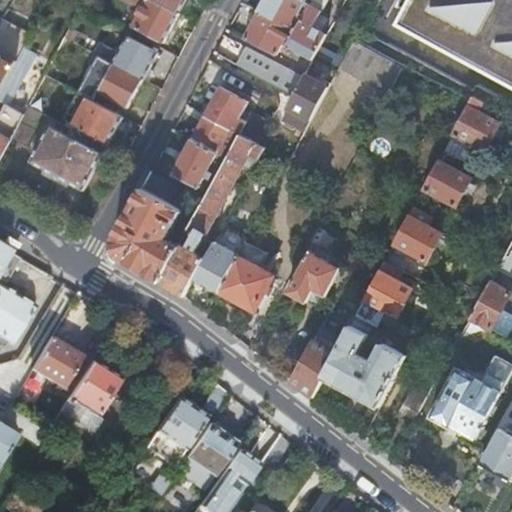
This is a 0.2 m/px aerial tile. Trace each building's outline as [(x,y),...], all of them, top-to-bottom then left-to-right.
[(162,41),(179,12),(155,0),(129,0),(138,4),(139,2),(143,4),(133,24),(162,41)] [(155,0),(179,12),(184,0),(155,0)] [(312,59),(315,54),(326,34),(312,26),(326,0),(310,0),(295,30),(289,27),(258,10),(243,36),(276,54),(282,43),(312,59)] [(262,0),(258,10),(289,27),(303,0),(262,0)] [(396,25),(511,86),(511,0),(399,0),(396,6),(404,10),(396,25)] [(69,24),(63,36),(94,52),(143,77),(157,51),(128,35),(118,53),(113,50),(114,49),(69,24)] [(16,59),(0,88),(0,98),(5,102),(9,104),(35,53),(22,46),(16,59)] [(237,63),(294,94),(301,81),(279,68),(281,64),(247,46),(237,63)] [(0,88),(16,59),(0,50),(0,88)] [(127,106),(143,77),(94,52),(89,62),(107,72),(97,90),(127,106)] [(51,59),(44,73),(69,87),(76,73),(51,59)] [(0,111),(0,158),(11,137),(24,112),(28,105),(43,74),(39,72),(19,109),(9,104),(5,102),(0,111)] [(305,130),(328,86),(305,73),(301,81),(294,94),(282,117),(305,130)] [(235,130),(239,132),(245,119),(239,116),(247,100),(220,85),(205,113),(235,130)] [(122,116),(78,92),(72,101),(81,106),(72,122),(108,142),(110,136),(122,116)] [(473,95),(470,101),(453,133),(486,150),(502,122),(480,110),(484,101),(473,95)] [(42,113),(28,105),(24,112),(38,119),(42,113)] [(24,112),(11,137),(26,144),(38,119),(24,112)] [(226,156),(232,145),(223,140),(228,133),(232,135),(235,130),(205,113),(192,137),(218,151),(226,156)] [(239,132),(258,143),(265,130),(245,119),(239,132)] [(31,159),(56,174),(78,132),(69,127),(66,133),(49,124),(31,159)] [(78,132),(56,174),(82,188),(102,153),(86,144),(89,138),(78,132)] [(171,288),(184,296),(193,280),(206,257),(195,251),(203,236),(205,234),(249,153),(258,159),(265,146),(258,143),(239,132),(232,145),(226,156),(194,216),(186,232),(182,239),(160,281),(171,288)] [(105,147),(123,157),(129,147),(110,136),(108,142),(105,147)] [(218,151),(192,137),(173,173),(199,187),(218,151)] [(456,156),(444,150),(424,188),(456,205),(472,178),(450,166),(456,156)] [(150,170),(141,187),(168,202),(177,184),(150,170)] [(115,255),(160,281),(182,239),(179,237),(175,243),(167,239),(181,213),(187,216),(180,229),(186,232),(194,216),(168,202),(141,187),(111,241),(115,255)] [(415,205),(394,244),(427,261),(442,232),(430,225),(435,216),(415,205)] [(193,280),(217,293),(219,289),(238,254),(214,241),(206,257),(193,280)] [(511,280),(511,242),(496,272),(511,280)] [(0,266),(9,251),(0,245),(0,266)] [(238,254),(219,289),(254,308),(273,274),(252,263),(257,254),(242,245),(238,254)] [(342,290),(351,272),(337,265),(341,259),(317,246),(314,251),(311,251),(310,250),(288,292),(306,302),(313,289),(325,295),(332,284),(342,290)] [(52,276),(9,251),(0,266),(0,276),(12,284),(16,277),(41,291),(52,276)] [(356,315),(371,323),(380,306),(397,315),(412,288),(391,276),(396,266),(385,261),(365,298),(356,315)] [(491,281),(471,317),(506,336),(511,325),(511,315),(502,310),(511,292),(501,286),(505,281),(499,278),(495,283),(491,281)] [(34,302),(0,280),(0,334),(11,341),(34,302)] [(356,315),(344,338),(336,352),(323,377),(380,407),(408,355),(384,342),(376,357),(367,352),(364,356),(358,352),(368,334),(367,333),(372,323),(371,323),(356,315)] [(344,338),(322,327),(315,340),(336,352),(344,338)] [(91,359),(50,335),(31,367),(62,387),(73,370),(81,375),(91,359)] [(315,340),(292,382),(303,391),(312,398),(313,397),(323,377),(336,352),(315,340)] [(451,424),(476,437),(511,372),(511,361),(497,354),(482,380),(458,367),(431,416),(450,426),(451,424)] [(119,377),(91,359),(81,375),(66,397),(95,415),(119,377)] [(228,394),(215,384),(203,407),(215,415),(228,394)] [(400,416),(412,422),(426,396),(414,390),(400,416)] [(208,415),(179,395),(156,430),(150,438),(145,447),(173,466),(185,448),(208,415)] [(511,476),(511,417),(508,416),(482,464),(510,480),(511,476)] [(0,457),(15,431),(0,422),(0,457)] [(237,442),(209,423),(186,457),(176,472),(199,487),(206,486),(213,475),(213,476),(237,442)] [(97,511),(118,481),(106,473),(79,511),(80,511),(97,511)] [(160,495),(169,482),(158,473),(149,487),(160,495)] [(38,511),(41,507),(13,488),(4,503),(18,511),(38,511)]
